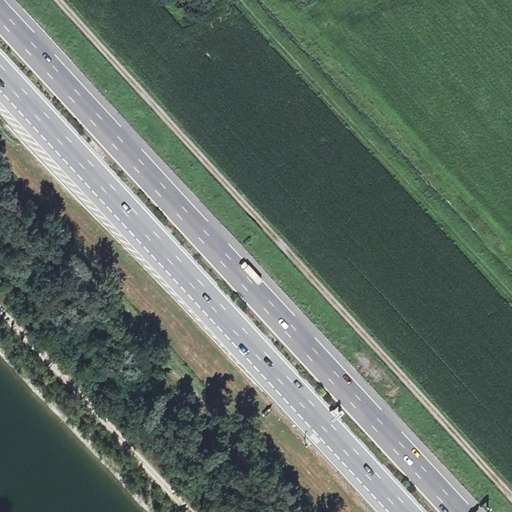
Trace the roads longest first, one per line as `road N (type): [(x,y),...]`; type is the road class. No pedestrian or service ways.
road 1 (motorway): [(462,511),(0,12)]
road 2 (track): [(511,500),(60,0)]
road 3 (motorway): [(0,70),(405,511)]
road 4 (track): [(190,511),(0,313)]
